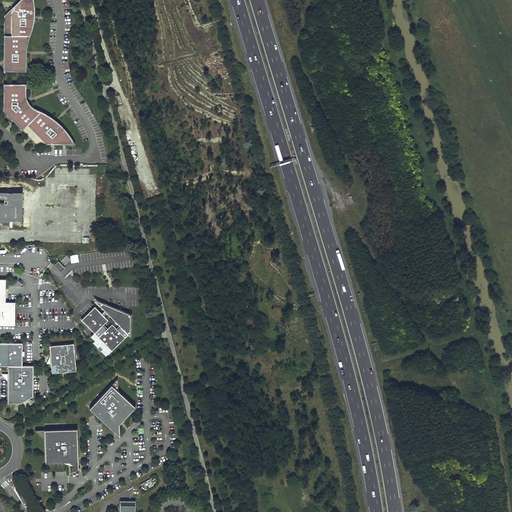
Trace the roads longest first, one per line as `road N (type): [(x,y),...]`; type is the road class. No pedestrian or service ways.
road 1 (motorway): [(237,0),(333,318),(373,493)]
road 2 (motorway): [(392,490),(364,361),(257,0)]
road 3 (tertiary): [(506,511),(431,209),(418,181),(358,169)]
road 4 (track): [(508,511),(492,417),(465,401),(336,195),(315,193)]
road 5 (tertiary): [(375,234),(400,238),(417,254),(477,511)]
road 6 (motorway): [(251,237),(373,493)]
road 7 (tertiary): [(119,26),(158,183),(175,218),(194,231),(251,237)]
road 8 (motorway): [(392,490),(375,234)]
road 9 (residential): [(56,0),(58,66),(93,150),(85,159),(27,156)]
road 10 (tertiary): [(230,169),(181,164),(174,156),(119,26)]
road 11 (motorway): [(358,169),(279,0)]
road 12 (motorway): [(216,0),(230,169)]
road 13 (tertiary): [(358,169),(230,169)]
road 14 (tertiary): [(251,237),(375,234)]
